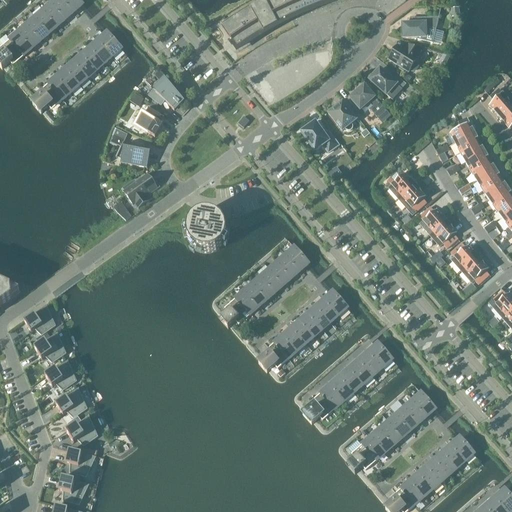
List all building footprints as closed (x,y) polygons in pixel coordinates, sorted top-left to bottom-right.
[(61,0),(56,0),(51,4),(66,21),(74,14),(61,0)] [(77,0),(61,0),(74,14),(83,6),(77,0)] [(232,46),(236,51),(249,42),(263,33),(278,25),(292,18),(292,17),(301,13),(301,14),(310,10),(318,7),(327,4),(336,1),(335,0),(266,0),(265,1),(250,9),(235,18),(221,27),(233,45),(232,46)] [(51,4),(43,12),(57,28),(66,21),(51,4)] [(459,8),(450,9),(451,18),(459,17),(459,8)] [(43,12),(35,19),(49,35),(57,28),(43,12)] [(417,40),(425,44),(425,43),(433,45),(439,18),(412,19),(412,25),(402,25),(403,34),(401,36),(403,38),(403,39),(417,39),(417,40)] [(35,19),(27,26),(41,42),(49,35),(35,19)] [(27,26),(18,33),(32,50),(41,42),(27,26)] [(18,33),(9,41),(24,57),(32,50),(18,33)] [(107,34),(98,42),(112,58),(121,50),(107,34)] [(0,52),(1,54),(10,64),(13,67),(24,57),(9,41),(0,48),(0,52)] [(98,42),(90,49),(104,65),(112,58),(98,42)] [(409,46),(405,53),(397,47),(389,60),(401,68),(400,70),(406,74),(407,72),(409,73),(410,71),(412,72),(414,72),(416,71),(418,68),(418,66),(417,64),(415,63),(417,60),(416,60),(420,53),(409,46)] [(90,49),(82,56),(96,72),(104,65),(90,49)] [(10,64),(1,54),(0,55),(0,68),(2,70),(10,64)] [(82,56),(74,63),(88,79),(96,72),(82,56)] [(74,63),(65,70),(80,87),(88,79),(74,63)] [(65,70),(57,78),(71,94),(80,87),(65,70)] [(380,70),(370,81),(386,96),(392,101),(401,90),(406,85),(397,77),(392,82),(380,70)] [(160,73),(155,77),(161,84),(166,79),(160,73)] [(57,78),(48,85),(63,102),(71,94),(57,78)] [(166,84),(156,94),(154,92),(149,97),(154,101),(158,105),(160,107),(161,106),(160,106),(164,102),(174,112),(180,105),(182,107),(184,105),(185,105),(165,82),(165,83),(166,84)] [(488,83),(482,88),(487,94),(493,89),(488,83)] [(40,98),(48,108),(51,111),(63,102),(48,85),(37,95),(40,98)] [(370,111),(377,118),(385,111),(364,87),(349,99),(360,112),(370,103),(374,107),(370,111)] [(494,103),(489,107),(499,118),(511,106),(511,96),(510,94),(506,98),(499,90),(490,98),(494,103)] [(135,96),(130,103),(140,109),(144,101),(135,96)] [(48,108),(40,98),(32,105),(41,115),(48,108)] [(354,123),(349,117),(352,115),(342,104),(328,115),(342,132),(345,130),(347,131),(348,132),(350,132),(352,131),(352,129),(352,127),(351,125),(354,123)] [(413,104),(408,109),(413,113),(418,108),(413,104)] [(511,106),(499,118),(509,129),(511,126),(511,106)] [(161,125),(164,120),(149,110),(145,116),(142,113),(134,126),(148,134),(148,135),(155,139),(160,131),(163,127),(161,125)] [(249,123),(244,119),(239,125),(244,129),(249,123)] [(450,135),(455,145),(474,135),(467,120),(459,124),(461,129),(450,135)] [(315,125),(313,126),(312,125),(303,131),(304,132),(302,134),(315,152),(322,146),(328,154),(339,147),(329,133),(323,136),(315,125)] [(117,130),(111,144),(121,149),(123,144),(128,134),(117,130)] [(366,130),(361,134),(364,139),(370,135),(366,130)] [(455,145),(460,155),(479,144),(474,135),(455,145)] [(130,163),(130,166),(146,169),(147,164),(149,153),(151,153),(152,152),(125,146),(123,145),(124,144),(123,144),(117,157),(130,163)] [(460,155),(466,164),(485,153),(479,144),(460,155)] [(446,146),(441,149),(444,154),(449,152),(446,146)] [(444,154),(441,149),(436,152),(438,157),(444,154)] [(466,164),(471,174),(490,163),(485,153),(466,164)] [(471,174),(477,183),(496,172),(490,163),(471,174)] [(457,166),(452,169),(455,174),(460,171),(457,166)] [(455,174),(452,169),(447,172),(450,177),(455,174)] [(477,183),(483,193),(501,181),(496,172),(477,183)] [(388,190),(398,201),(415,186),(405,175),(395,184),(390,180),(387,182),(391,187),(388,190)] [(135,206),(138,209),(138,210),(148,202),(145,198),(159,189),(154,183),(153,184),(147,176),(136,184),(134,182),(123,190),(125,192),(124,193),(133,207),(135,206)] [(483,193),(489,202),(507,189),(501,181),(483,193)] [(468,185),(463,188),(467,193),(472,190),(468,185)] [(415,186),(398,201),(412,217),(426,205),(422,200),(425,198),(415,186)] [(467,193),(463,188),(458,192),(461,197),(467,193)] [(489,202),(496,211),(511,199),(511,196),(507,189),(489,202)] [(511,199),(496,211),(502,220),(511,212),(511,199)] [(481,204),(476,208),(479,212),(484,209),(481,204)] [(479,212),(476,208),(471,211),(474,216),(479,212)] [(420,226),(430,237),(447,223),(437,211),(434,214),(430,209),(419,218),(423,223),(420,226)] [(123,211),(117,216),(118,216),(119,217),(120,218),(123,221),(124,222),(125,222),(126,223),(130,220),(123,211)] [(511,212),(502,220),(509,229),(511,226),(511,212)] [(198,216),(196,217),(195,218),(194,219),(192,220),(191,221),(190,223),(189,224),(188,226),(188,227),(187,229),(187,231),(187,232),(186,234),(186,236),(187,237),(187,239),(188,241),(188,242),(189,244),(190,245),(191,247),(192,248),(193,249),(195,250),(196,251),(198,252),(199,253),(201,253),(203,254),(204,254),(206,254),(208,254),(209,254),(211,254),(213,253),(214,253),(216,252),(217,251),(219,250),(220,249),(221,248),(222,246),(223,245),(224,243),(225,242),(226,240),(226,239),(226,237),(227,235),(227,233),(226,232),(226,230),(226,228),(225,227),(224,225),(223,224),(223,222),(221,221),(220,220),(219,219),(218,217),(216,217),(215,216),(213,215),(211,215),(210,214),(208,214),(206,214),(204,214),(203,215),(201,215),(199,215),(198,216)] [(494,222),(489,226),(492,231),(497,227),(494,222)] [(444,224),(430,237),(440,248),(443,246),(447,250),(450,248),(458,241),(454,236),(456,234),(448,224),(447,223),(444,224)] [(492,231),(489,226),(484,230),(488,234),(492,231)] [(507,240),(503,244),(506,249),(511,245),(507,240)] [(506,249),(503,244),(498,248),(502,252),(506,249)] [(454,252),(450,255),(455,259),(452,262),(462,273),(478,259),(468,247),(465,250),(461,245),(454,252)] [(294,249),(285,257),(300,273),(309,265),(294,249)] [(430,261),(434,265),(443,257),(439,253),(430,261)] [(285,257),(277,264),(291,280),(300,273),(285,257)] [(478,259),(462,273),(472,284),(474,282),(478,286),(489,277),(485,273),(488,270),(478,259)] [(277,264),(269,271),(283,287),(291,280),(277,264)] [(269,271),(261,278),(275,294),(283,287),(269,271)] [(261,278),(253,285),(267,301),(275,294),(261,278)] [(0,308),(1,308),(0,307),(0,304),(2,301),(7,304),(20,294),(0,284),(0,308)] [(253,285),(244,292),(258,309),(267,301),(253,285)] [(465,299),(469,295),(466,291),(461,294),(465,299)] [(244,292),(236,300),(250,316),(258,309),(244,292)] [(333,293),(324,301),(338,317),(347,309),(333,293)] [(493,309),(503,320),(511,312),(511,297),(509,295),(506,297),(502,293),(492,302),(496,307),(493,309)] [(227,313),(236,323),(239,326),(250,316),(236,300),(224,310),(227,313)] [(324,301),(316,308),(330,324),(338,317),(324,301)] [(35,331),(42,337),(55,327),(46,307),(24,323),(31,334),(35,331)] [(316,308),(308,315),(322,332),(330,324),(316,308)] [(511,312),(503,320),(511,331),(511,312)] [(236,323),(227,313),(220,320),(228,329),(236,323)] [(308,315),(300,322),(314,339),(322,332),(308,315)] [(300,322),(291,329),(306,346),(314,339),(300,322)] [(291,329),(283,337),(297,353),(306,346),(291,329)] [(65,355),(56,335),(34,351),(42,361),(46,358),(52,364),(65,355)] [(283,337),(274,344),(288,361),(297,353),(283,337)] [(263,354),(266,357),(274,367),(277,370),(288,361),(274,344),(263,354)] [(378,345),(366,355),(381,371),(392,361),(378,345)] [(366,355),(357,363),(371,379),(381,371),(366,355)] [(274,367),(266,357),(258,364),(267,374),(274,367)] [(76,383),(67,363),(45,378),(53,389),(57,386),(63,392),(76,383)] [(357,363),(347,371),(362,388),(371,379),(357,363)] [(280,379),(285,375),(282,371),(277,375),(280,379)] [(347,371),(338,380),(352,396),(362,388),(347,371)] [(338,380),(328,388),(343,404),(352,396),(338,380)] [(328,388),(319,396),(333,413),(335,411),(343,404),(328,388)] [(56,406),(63,417),(67,414),(73,420),(87,410),(78,390),(56,406)] [(421,394),(412,402),(426,419),(435,411),(421,394)] [(311,409),(319,419),(322,422),(332,414),(333,413),(319,396),(308,406),(311,409)] [(412,402),(404,409),(418,426),(426,419),(412,402)] [(319,419),(311,409),(303,416),(311,425),(319,419)] [(404,409),(396,416),(410,433),(418,426),(404,409)] [(396,416),(388,423),(402,440),(410,433),(396,416)] [(78,441),(84,447),(97,438),(88,418),(81,423),(70,430),(66,433),(74,444),(78,441)] [(77,418),(67,426),(70,430),(81,423),(77,418)] [(388,423),(380,431),(394,447),(402,440),(388,423)] [(380,431),(371,438),(385,454),(394,447),(380,431)] [(371,438),(362,446),(377,462),(385,454),(371,438)] [(460,439),(451,446),(465,463),(474,455),(460,439)] [(351,455),(354,459),(363,468),(366,472),(377,462),(362,446),(351,455)] [(451,446),(443,454),(457,470),(465,463),(451,446)] [(89,450),(87,456),(95,458),(97,452),(89,450)] [(66,465),(71,466),(70,474),(86,478),(95,458),(78,454),(69,452),(66,465)] [(443,454),(434,461),(449,477),(457,470),(443,454)] [(363,468),(354,459),(347,465),(355,475),(363,468)] [(434,461),(426,468),(441,484),(449,477),(434,461)] [(426,468),(418,475),(433,491),(441,484),(426,468)] [(418,475),(410,482),(424,499),(433,491),(418,475)] [(64,494),(63,502),(79,506),(88,486),(62,480),(59,492),(64,494)] [(410,482),(401,490),(415,506),(424,499),(410,482)] [(393,503),(400,511),(408,511),(415,506),(401,490),(390,500),(393,503)] [(511,511),(511,498),(505,490),(495,499),(506,511),(511,511)] [(506,511),(495,499),(485,507),(489,511),(506,511)] [(400,511),(393,503),(385,510),(387,511),(400,511)]
